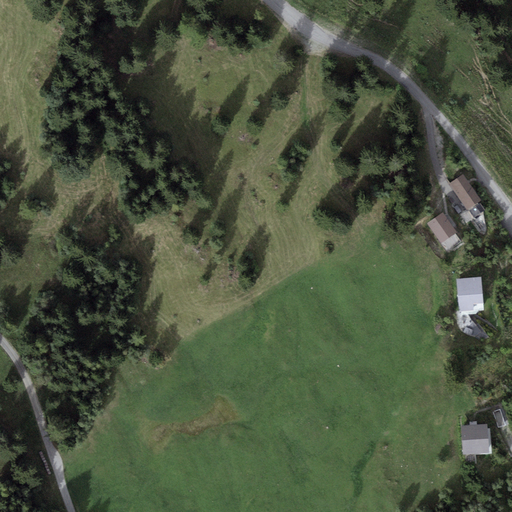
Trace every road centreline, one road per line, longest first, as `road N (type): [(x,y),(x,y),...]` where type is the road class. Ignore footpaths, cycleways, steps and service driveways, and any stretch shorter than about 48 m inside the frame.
road 1 (unclassified): [(511,218),(427,101),(384,62),(304,31),(271,0)]
road 2 (track): [(72,511),(27,383),(0,340)]
